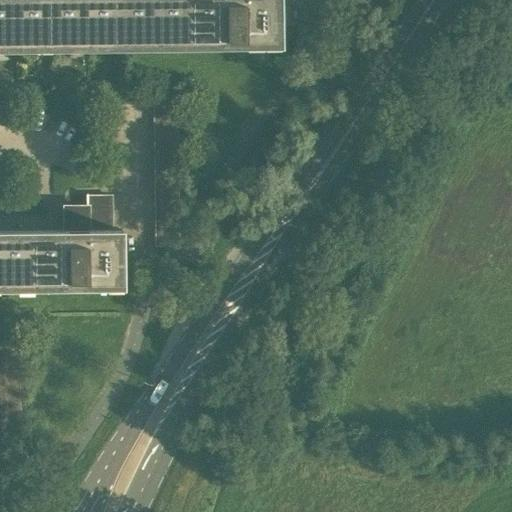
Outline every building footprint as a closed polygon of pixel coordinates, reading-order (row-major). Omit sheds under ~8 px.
[(0,0),(0,50),(280,48),(279,0),(0,0)] [(177,100),(153,101),(153,113),(177,113),(177,100)] [(177,113),(153,113),(153,125),(177,125),(177,113)] [(177,125),(153,125),(153,137),(177,137),(177,125)] [(112,137),(99,137),(99,162),(112,161),(112,137)] [(177,137),(153,137),(153,149),(177,149),(177,137)] [(177,149),(153,149),(153,161),(177,161),(177,149)] [(153,173),(177,173),(177,161),(153,161),(153,173)] [(154,185),(178,185),(177,173),(153,173),(154,185)] [(154,197),(178,197),(178,185),(154,185),(154,197)] [(0,231),(0,290),(122,290),(122,230),(113,230),(112,195),(85,196),(85,208),(63,208),(64,231),(0,231)] [(154,209),(178,209),(178,197),(154,197),(154,209)] [(178,209),(154,209),(154,221),(178,221),(178,209)] [(178,221),(154,221),(154,233),(178,233),(178,221)] [(178,245),(178,233),(154,233),(154,246),(178,245)] [(0,341),(0,354),(18,354),(18,341),(0,341)] [(0,365),(19,365),(18,354),(0,354),(0,365)] [(0,377),(19,377),(19,365),(0,365),(0,377)] [(19,377),(0,377),(0,389),(19,389),(19,377)] [(19,389),(0,389),(0,401),(20,401),(19,389)] [(20,401),(0,401),(0,413),(20,413),(20,401)] [(20,413),(0,413),(0,425),(20,425),(20,413)] [(20,425),(0,425),(0,437),(20,437),(20,425)] [(20,437),(0,437),(0,449),(21,449),(20,437)] [(21,449),(0,449),(0,461),(21,461),(21,449)] [(21,461),(0,461),(0,473),(21,473),(21,461)] [(0,486),(22,486),(21,478),(21,473),(0,473),(0,486)]
